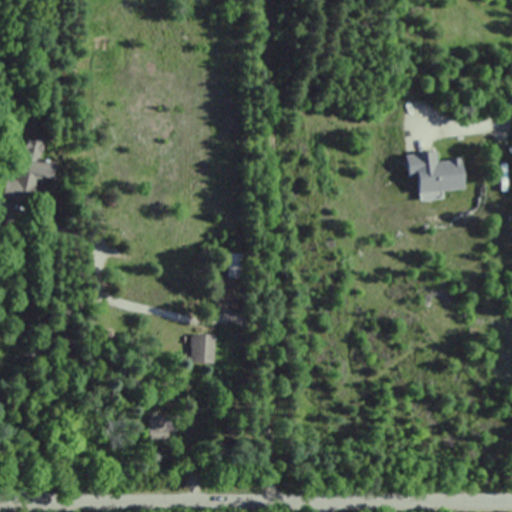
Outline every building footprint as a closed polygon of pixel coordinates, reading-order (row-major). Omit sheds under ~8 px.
[(51,162),(37,160),(39,142),(21,140),(17,174),(49,177),(51,162)] [(460,190),(457,159),(435,161),(434,150),(401,154),(404,179),(412,178),(414,195),(460,190)] [(226,277),(240,278),(242,254),(227,254),(226,277)] [(188,363),(212,363),(212,335),(188,335),(188,363)] [(167,439),(167,416),(146,416),(146,439),(167,439)]
